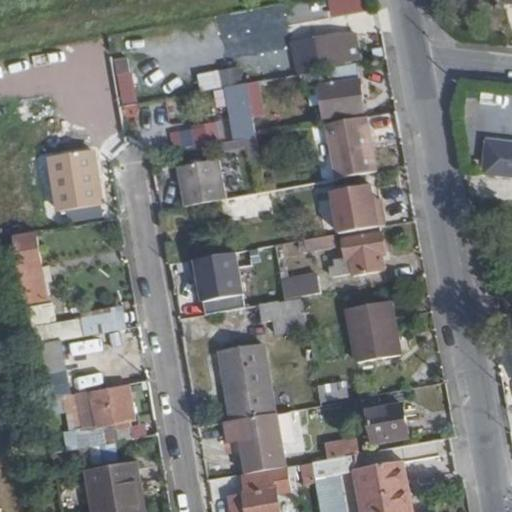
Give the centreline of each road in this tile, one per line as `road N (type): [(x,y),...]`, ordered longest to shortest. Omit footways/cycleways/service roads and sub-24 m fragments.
road 1 (residential): [(415,58),(494,511)]
road 2 (residential): [(132,163),(192,511)]
